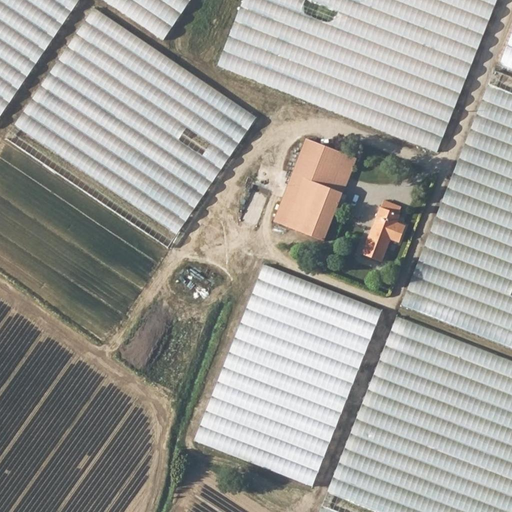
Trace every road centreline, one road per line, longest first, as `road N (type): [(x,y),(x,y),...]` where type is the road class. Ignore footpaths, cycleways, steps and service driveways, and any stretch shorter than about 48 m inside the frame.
road 1 (track): [(0,285),(160,402),(165,425),(146,511)]
road 2 (unknown): [(511,18),(456,169)]
